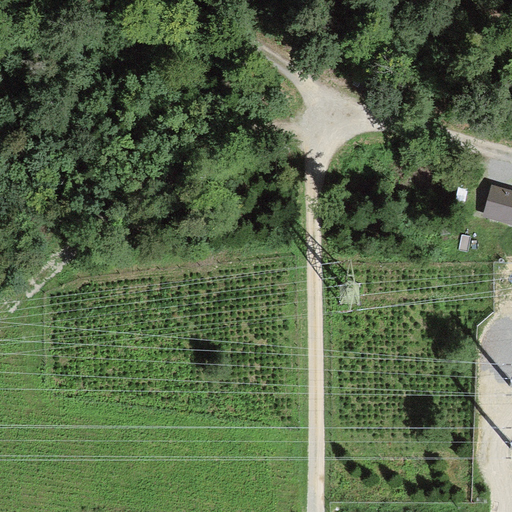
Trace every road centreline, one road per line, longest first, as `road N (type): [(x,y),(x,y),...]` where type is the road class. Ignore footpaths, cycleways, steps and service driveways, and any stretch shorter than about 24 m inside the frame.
road 1 (track): [(511,154),(312,90),(311,511)]
road 2 (track): [(312,90),(214,23),(157,0)]
